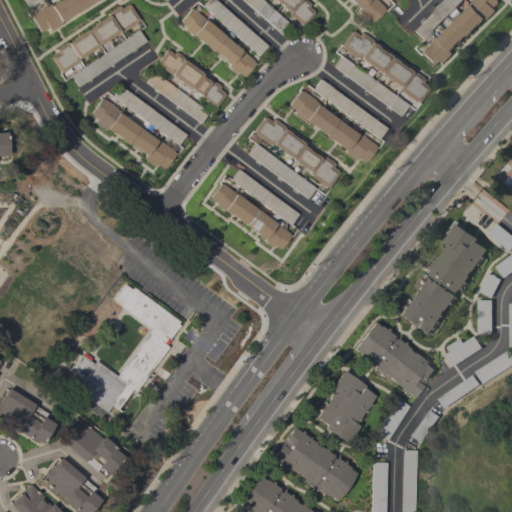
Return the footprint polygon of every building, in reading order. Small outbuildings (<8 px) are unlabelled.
[(56,0),(92,0),(85,5),(73,13),(73,12),(64,18),(64,19),(60,21),(59,21),(58,21),(59,23),(57,24),(58,25),(49,30),(48,29),(47,30),(45,27),(39,31),(38,30),(37,31),(27,15),(42,5),(43,6),(48,3),(49,4),(56,0)] [(214,0),(266,45),(257,55),(201,6),(206,0),(214,0)] [(262,0),(289,24),(281,34),(242,0),(262,0)] [(304,0),(307,2),(306,3),(308,5),(306,6),(312,11),(311,12),(311,13),(301,25),(299,24),(298,24),(285,14),(286,12),(271,0),(304,0)] [(376,0),(383,7),(382,7),(384,9),(372,21),(371,20),(371,21),(365,16),(363,18),(356,10),(358,8),(357,8),(353,4),(353,3),(350,0),(376,0)] [(461,0),(421,40),(412,30),(442,0),(461,0)] [(497,0),(498,1),(497,1),(498,2),(493,8),(495,10),(494,11),(495,11),(487,19),(486,19),(485,20),(483,19),(483,20),(479,24),(478,23),(471,31),(472,31),(468,35),(467,35),(466,36),(465,35),(464,35),(465,36),(450,50),(452,53),(442,63),(439,60),(434,66),(433,65),(432,66),(420,53),(421,51),(420,50),(432,39),(432,40),(436,36),(437,37),(470,4),(469,3),(473,0),(497,0)] [(68,72),(64,75),(61,71),(59,73),(49,57),(50,57),(50,56),(56,52),(54,49),(56,48),(55,47),(64,41),(65,42),(67,41),(67,42),(86,29),(86,30),(89,28),(88,27),(106,15),(106,16),(108,15),(107,13),(109,12),(108,12),(117,6),(119,5),(121,8),(126,4),(127,5),(128,4),(139,19),(137,20),(137,21),(124,30),(123,29),(119,32),(118,30),(117,31),(118,32),(99,44),(97,45),(98,46),(78,59),(79,60),(77,61),(81,67),(137,30),(144,41),(77,86),(68,72)] [(253,60),(252,61),(254,63),(242,76),(236,71),(234,73),(233,72),(232,73),(229,70),(230,69),(226,66),(228,64),(211,50),(210,51),(209,50),(208,50),(204,46),(205,46),(197,39),(196,40),(192,36),(193,35),(192,34),(191,36),(187,33),(186,33),(183,30),(182,29),(184,27),(179,22),(179,21),(190,8),(192,10),(193,9),(205,19),(204,20),(240,50),(253,60)] [(352,31),(352,30),(358,35),(360,32),(361,33),(362,32),(371,39),(370,40),(372,41),(371,42),(377,46),(376,47),(384,52),(385,52),(390,56),(389,57),(391,58),(391,57),(397,61),(396,61),(404,67),(410,71),(411,70),(412,71),(413,70),(422,77),(421,79),(422,79),(421,81),(428,87),(416,102),(414,101),(413,101),(401,92),(402,90),(359,59),(359,60),(354,56),(354,57),(341,48),(342,47),(339,45),(350,30),(352,31)] [(166,50),(167,49),(173,53),(174,51),(176,53),(176,52),(180,54),(179,55),(183,58),(182,59),(183,60),(184,60),(201,72),(200,73),(205,76),(204,78),(209,82),(211,80),(215,83),(215,82),(219,84),(218,85),(220,86),(218,88),(224,92),(223,93),(224,94),(214,108),(199,97),(200,96),(195,92),(194,92),(191,90),(192,89),(190,88),(189,89),(171,75),(157,65),(158,64),(156,63),(165,49),(166,50)] [(359,69),(361,67),(365,70),(363,72),(406,105),(398,115),(333,67),(341,56),(359,69)] [(207,112),(199,123),(145,82),(152,72),(207,112)] [(384,128),(377,138),(311,89),(319,79),(384,128)] [(184,134),(177,144),(151,125),(149,129),(158,136),(156,139),(175,153),(163,169),(155,163),(153,166),(142,158),(144,154),(140,151),(139,152),(131,146),(126,142),(126,143),(112,133),(111,133),(106,129),(105,130),(104,129),(103,129),(94,123),(95,122),(93,121),(95,119),(88,113),(100,98),(102,99),(102,98),(115,108),(114,108),(119,112),(118,113),(138,128),(144,120),(111,96),(119,85),(184,134)] [(363,162),(356,157),(354,159),(353,159),(352,159),(343,153),(344,152),(342,151),(343,149),(342,150),(337,146),(338,145),(330,139),(329,140),(324,136),(325,136),(322,134),(322,135),(318,131),(310,125),(304,121),(303,122),(302,121),(302,122),(292,115),(293,114),(292,113),(293,111),(287,106),(288,105),(287,105),(298,90),(300,91),(301,91),(313,100),(313,101),(317,104),(316,105),(355,134),(356,133),(359,135),(360,135),(373,145),(374,146),(363,162)] [(264,118),(265,117),(271,121),(272,119),(274,120),(274,119),(283,126),(283,127),(284,128),(284,129),(289,132),(289,133),(297,139),(297,138),(302,142),(301,143),(303,144),(302,145),(307,148),(307,149),(314,154),(314,153),(319,157),(319,158),(320,158),(322,155),(323,156),(332,162),(332,163),(333,164),(331,166),(337,171),(336,172),(337,173),(327,187),(325,186),(324,187),(311,177),(312,176),(308,173),(309,172),(271,145),(271,146),(267,143),(266,144),(253,134),(254,133),(252,132),(263,117),(264,118)] [(313,187),(306,198),(246,154),(254,143),(313,187)] [(296,214),(288,224),(269,209),(264,216),(287,233),(287,234),(288,235),(278,249),(271,244),(269,247),(268,246),(264,244),(265,243),(261,240),(255,235),(256,234),(248,229),(243,225),(241,223),(241,224),(236,220),(236,219),(229,214),(228,214),(222,210),(222,211),(218,208),(217,209),(213,206),(214,205),(213,204),(214,203),(208,198),(209,197),(208,197),(218,183),(220,184),(221,184),(254,208),(258,202),(229,180),(236,169),(296,214)] [(401,307),(399,306),(401,304),(402,305),(406,299),(407,300),(412,292),(413,293),(416,289),(415,288),(419,283),(417,281),(422,274),(424,275),(425,274),(426,275),(430,269),(429,268),(429,267),(428,266),(432,261),(433,259),(435,260),(438,255),(439,255),(444,249),(442,248),(443,246),(445,247),(447,244),(443,241),(448,234),(445,232),(454,219),(466,227),(464,229),(477,239),(476,241),(487,249),(482,256),(485,258),(483,260),(481,259),(465,281),(466,282),(451,305),(449,303),(445,309),(444,308),(441,313),(442,313),(433,326),(435,328),(433,330),(431,328),(426,336),(396,314),(401,307)] [(511,235),(511,246),(509,251),(487,234),(496,222),(511,235)] [(511,271),(503,278),(494,266),(511,253),(511,271)] [(490,298),(478,291),(488,272),(500,279),(490,298)] [(180,322),(168,338),(166,337),(162,343),(167,346),(134,391),(130,389),(116,408),(110,404),(104,412),(76,390),(81,383),(78,381),(80,379),(64,366),(66,362),(72,366),(80,354),(92,363),(94,360),(115,376),(150,329),(118,305),(120,302),(114,297),(124,284),(130,289),(132,287),(180,322)] [(491,333),(477,333),(477,299),(491,300),(491,333)] [(405,391),(403,394),(401,392),(402,390),(372,366),(373,365),(369,362),(368,364),(349,349),(372,320),(383,329),(385,327),(387,329),(386,331),(392,336),(391,337),(394,339),(395,338),(401,343),(403,341),(404,342),(403,344),(408,348),(407,349),(412,353),(413,352),(425,362),(426,360),(429,362),(427,363),(434,369),(412,397),(405,391)] [(445,354),(449,351),(446,346),(459,338),(462,343),(473,335),(481,347),(452,365),(445,354)] [(504,351),(511,364),(481,383),(473,371),(504,351)] [(325,425),(314,417),(319,411),(317,409),(319,406),(321,408),(330,395),(329,395),(330,392),(332,394),(334,391),(329,388),(342,370),(363,386),(362,388),(373,396),(369,402),(371,404),(369,407),(367,405),(358,418),(359,419),(358,421),(356,419),(353,423),(358,426),(345,443),(324,428),(325,425)] [(472,374),(478,383),(443,408),(436,398),(472,374)] [(45,413),(43,417),(52,424),(40,443),(34,439),(32,441),(15,430),(16,428),(0,417),(0,398),(7,388),(45,413)] [(386,440),(373,432),(395,398),(407,406),(386,440)] [(438,416),(418,442),(409,435),(429,409),(438,416)] [(83,461),(82,462),(59,441),(73,425),(77,428),(82,422),(100,438),(102,436),(115,447),(113,449),(122,457),(107,475),(98,467),(95,471),(83,461)] [(329,496),(328,497),(323,493),(322,495),(320,494),(320,493),(315,489),(316,488),(315,487),(316,486),(312,484),(311,485),(305,481),(304,482),(302,481),(303,479),(298,475),(299,474),(294,471),(293,472),(285,467),(285,468),(278,464),(279,462),(271,457),(292,427),(324,450),(325,448),(327,449),(326,451),(333,455),(332,457),(335,459),(335,457),(342,462),(344,460),(346,462),(344,464),(349,467),(348,468),(355,473),(336,500),(329,496)] [(414,511),(400,511),(401,449),(416,450),(414,511)] [(94,488),(90,492),(99,499),(87,511),(73,511),(60,500),(62,498),(43,482),(48,477),(45,474),(59,457),(94,488)] [(384,511),(369,511),(371,461),(385,462),(384,511)] [(249,511),(237,503),(258,474),(270,482),(271,481),(273,482),(272,484),(278,489),(278,490),(281,492),(281,490),(288,495),(289,493),(291,495),(290,496),(311,511),(313,511),(314,511),(316,511),(249,511)] [(29,484),(49,505),(51,503),(59,511),(16,511),(8,503),(29,484)]
